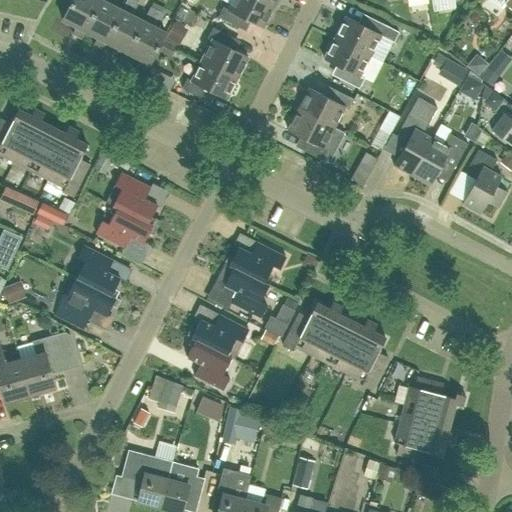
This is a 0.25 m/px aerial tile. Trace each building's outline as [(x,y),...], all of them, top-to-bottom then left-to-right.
[(80,38),(99,0),(71,0),(62,20),(75,27),(72,34),(80,38)] [(102,49),(121,10),(110,4),(111,0),(99,0),(80,38),(81,38),(84,31),(97,38),(93,45),(102,49)] [(123,60),(143,21),(131,15),(138,1),(135,0),(126,0),(121,10),(102,49),(106,42),(118,49),(115,55),(123,60)] [(243,18),(262,28),(273,7),(259,0),(230,0),(227,9),(223,7),(217,17),(238,27),(243,18)] [(150,7),(143,21),(123,60),(124,60),(127,53),(139,60),(136,66),(145,71),(148,64),(149,64),(165,32),(152,26),(160,12),(150,7)] [(345,16),(334,38),(370,56),(382,62),(392,42),(393,42),(398,32),(369,17),(364,26),(345,16)] [(182,30),(173,25),(166,37),(175,42),(182,30)] [(201,60),(237,79),(248,57),(228,47),(232,38),(212,28),(207,38),(211,40),(201,60)] [(360,76),(370,56),(334,38),(323,59),(343,70),(338,78),(359,89),(364,78),(360,76)] [(164,41),(159,51),(168,56),(173,45),(164,41)] [(500,52),(494,60),(504,68),(511,61),(500,52)] [(485,64),(479,59),(474,59),(469,66),(478,73),(485,64)] [(226,100),(237,79),(201,60),(190,80),(186,78),(181,88),(202,99),(206,90),(226,100)] [(145,76),(158,84),(163,75),(149,68),(145,76)] [(476,98),(483,84),(467,76),(460,90),(476,98)] [(297,109),(334,128),(344,107),(348,109),(353,99),(333,89),(328,98),(308,88),(297,109)] [(411,176),(432,139),(422,133),(436,108),(417,98),(409,112),(396,136),(406,142),(393,166),(411,176)] [(0,153),(30,169),(52,128),(40,122),(44,114),(34,109),(30,116),(18,110),(19,110),(18,109),(10,124),(1,119),(0,120),(0,153)] [(323,148),(334,128),(297,109),(287,131),(307,141),(302,150),(322,160),(327,150),(323,148)] [(511,119),(504,114),(491,131),(511,147),(511,119)] [(482,129),(471,122),(463,136),(475,143),(482,129)] [(52,128),(30,169),(64,187),(62,192),(72,197),(89,164),(80,159),(87,145),(86,145),(85,145),(74,139),(78,132),(68,126),(64,134),(52,128)] [(380,127),(371,143),(381,148),(390,133),(380,127)] [(448,134),(442,144),(432,139),(411,176),(430,186),(443,162),(454,168),(467,144),(456,138),(448,134)] [(497,208),(506,192),(496,186),(501,177),(482,167),(488,156),(478,149),(464,174),(475,179),(461,203),(480,214),(487,202),(497,208)] [(108,166),(113,155),(104,150),(98,161),(108,166)] [(511,176),(511,156),(509,153),(501,163),(511,171),(511,175),(511,176)] [(357,170),(351,180),(362,186),(367,176),(357,170)] [(117,207),(156,228),(160,221),(151,217),(157,205),(144,199),(150,188),(120,173),(114,185),(121,188),(112,205),(117,207)] [(0,201),(31,215),(37,202),(4,188),(0,197),(0,201)] [(58,209),(68,214),(73,204),(63,198),(58,209)] [(41,203),(36,214),(63,226),(68,216),(41,203)] [(153,235),(156,228),(117,207),(108,224),(101,221),(95,233),(124,248),(130,237),(143,244),(149,233),(153,235)] [(47,230),(51,222),(37,215),(33,224),(47,230)] [(224,262),(268,285),(264,283),(272,266),(279,269),(285,258),(256,242),(251,253),(237,247),(232,257),(228,255),(224,262)] [(75,278),(119,301),(120,300),(111,296),(120,278),(107,271),(112,261),(83,246),(77,258),(84,261),(75,278)] [(259,302),(268,285),(224,262),(224,263),(211,288),(233,299),(231,302),(260,317),(266,305),(259,302)] [(116,308),(119,301),(75,278),(79,281),(71,297),(64,294),(53,315),(83,330),(93,310),(106,317),(111,306),(116,308)] [(15,283),(2,288),(8,303),(20,298),(15,283)] [(328,363),(350,321),(338,315),(342,307),(332,302),(328,309),(315,303),(308,317),(299,313),(282,346),(292,351),(295,346),(328,363)] [(186,335),(231,358),(231,357),(227,355),(235,338),(242,342),(248,330),(219,315),(213,326),(200,319),(195,330),(190,328),(186,335)] [(281,336),(287,324),(274,318),(270,316),(264,328),(266,328),(281,336)] [(39,326),(44,329),(49,328),(51,324),(49,320),(43,317),(39,318),(37,322),(39,326)] [(350,321),(328,363),(362,380),(360,385),(370,390),(387,357),(378,353),(385,338),(372,332),(376,325),(366,320),(362,327),(350,321)] [(275,347),(280,337),(265,330),(260,339),(275,347)] [(19,359),(29,395),(54,388),(50,373),(78,365),(69,336),(64,333),(31,342),(35,355),(19,359)] [(222,375),(231,358),(186,335),(195,340),(186,357),(199,364),(193,375),(223,390),(229,378),(222,375)] [(29,395),(19,359),(3,364),(0,354),(0,388),(4,402),(29,395)] [(413,387),(409,386),(404,405),(450,418),(453,404),(462,407),(465,396),(455,393),(454,398),(440,395),(443,384),(416,377),(413,387)] [(174,414),(180,392),(182,386),(165,379),(156,408),(174,414)] [(196,411),(210,417),(216,402),(202,396),(196,411)] [(455,433),(446,431),(450,418),(404,405),(394,443),(398,444),(395,454),(423,461),(425,451),(441,455),(444,442),(452,444),(455,433)] [(242,411),(242,410),(229,407),(222,439),(235,442),(236,437),(252,441),(258,415),(242,411)] [(133,424),(140,427),(147,413),(140,409),(133,424)] [(166,480),(167,480),(170,467),(169,467),(153,463),(155,458),(128,451),(121,476),(136,480),(135,487),(141,488),(137,501),(159,507),(166,480)] [(291,485),(306,489),(314,460),(299,456),(291,485)] [(374,480),(379,462),(368,459),(363,476),(374,480)] [(178,511),(180,511),(184,499),(197,502),(204,479),(196,477),(198,469),(170,462),(169,467),(170,467),(167,480),(166,480),(159,507),(178,511)] [(394,468),(382,464),(378,475),(390,479),(394,468)] [(217,511),(240,511),(244,500),(249,482),(222,475),(216,498),(221,499),(217,511)] [(244,500),(240,511),(263,511),(264,511),(267,511),(277,511),(280,500),(264,496),(260,504),(244,500)] [(306,511),(310,498),(300,496),(295,511),(306,511)]
